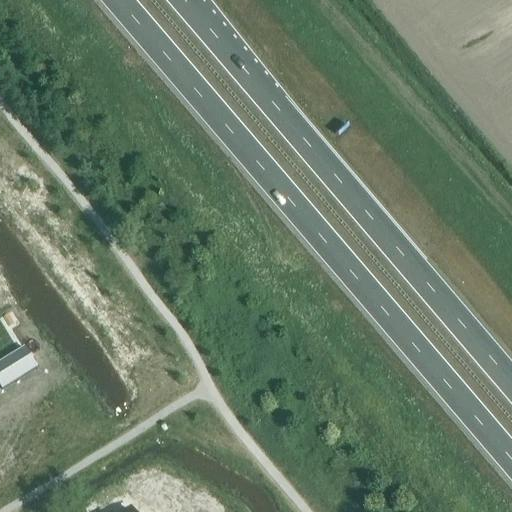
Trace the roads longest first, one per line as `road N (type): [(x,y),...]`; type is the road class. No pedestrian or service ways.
road 1 (trunk): [(118,0),(511,460)]
road 2 (trunk): [(511,382),(182,0)]
